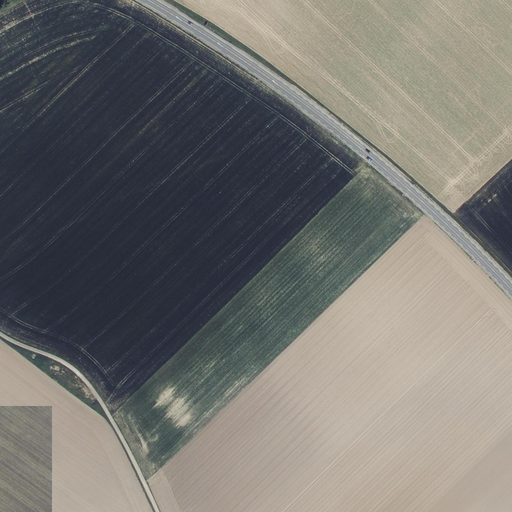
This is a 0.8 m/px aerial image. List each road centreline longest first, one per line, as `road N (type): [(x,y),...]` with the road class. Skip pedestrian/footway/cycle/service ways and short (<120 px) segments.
road 1 (primary): [(511,290),(333,126),(147,0)]
road 2 (unclassified): [(157,511),(84,380),(0,334)]
